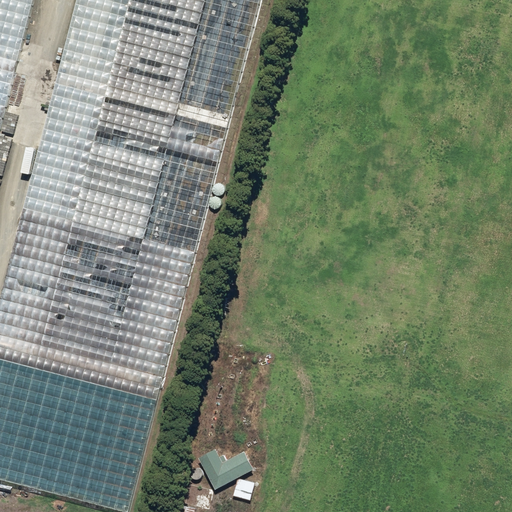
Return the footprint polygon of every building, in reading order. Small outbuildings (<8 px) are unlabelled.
[(0,0),(0,153),(40,0),(0,0)] [(264,0),(79,0),(0,310),(0,476),(134,510),(264,0)] [(35,169),(42,143),(32,141),(25,167),(35,169)] [(244,366),(234,403),(248,407),(264,411),(273,381),(262,378),(263,371),(244,366)] [(225,455),(220,447),(203,456),(211,470),(220,488),(259,467),(250,449),(232,459),(228,453),(225,455)] [(259,482),(241,477),(236,495),(254,500),(259,482)] [(206,498),(210,483),(198,481),(195,496),(206,498)]
